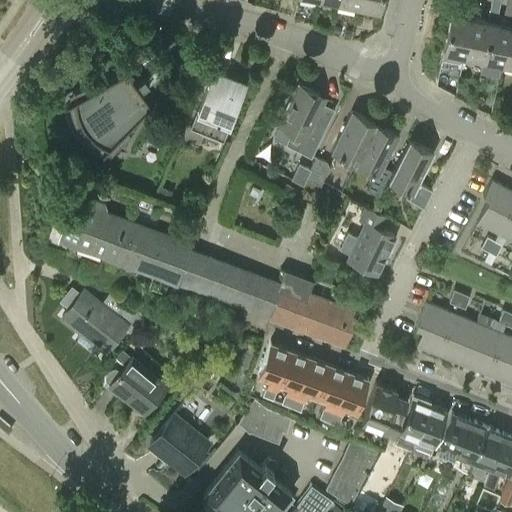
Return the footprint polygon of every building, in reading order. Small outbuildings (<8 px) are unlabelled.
[(356,5),(355,8),(359,9),(360,6),(378,10),(379,0),(359,0),(358,6),(356,5)] [(442,49),(460,54),(463,55),(467,37),(465,36),(469,16),(456,13),(458,0),(449,0),(447,12),(450,12),(442,49)] [(496,17),(498,7),(490,4),(486,20),(469,16),(465,36),(467,37),(463,55),(460,54),(459,57),(464,58),(465,55),(482,59),(492,16),(496,17)] [(482,59),(500,63),(504,63),(508,46),(505,45),(509,25),(495,22),(496,17),(492,16),(482,59)] [(125,127),(150,105),(124,69),(71,96),(72,98),(73,97),(76,111),(83,125),(93,136),(106,143),(104,144),(106,145),(109,142),(114,147),(130,132),(125,127)] [(233,83),(230,81),(225,80),(227,76),(213,70),(203,95),(207,97),(195,127),(221,138),(243,85),(234,81),(233,83)] [(291,129),(284,143),(310,156),(334,108),(321,102),(318,94),(297,83),(277,123),(291,129)] [(354,161),(374,122),(351,109),(330,148),(354,161)] [(397,134),(374,122),(354,161),(374,172),(365,189),(376,195),(390,170),(381,166),(397,134)] [(432,189),(417,182),(432,152),(409,140),(389,180),(411,191),(407,197),(423,205),(432,189)] [(314,156),(309,168),(310,169),(306,178),(319,185),(328,168),(326,162),(314,156)] [(303,184),(306,178),(310,169),(309,168),(298,163),(290,178),(303,184)] [(489,197),(477,220),(497,231),(511,202),(511,190),(491,179),(490,178),(490,179),(482,194),(489,197)] [(151,199),(139,194),(134,206),(147,211),(149,206),(155,209),(159,200),(152,197),(151,199)] [(57,236),(188,286),(200,254),(126,226),(129,220),(71,198),(57,236)] [(511,202),(497,231),(511,239),(511,202)] [(348,230),(340,247),(350,252),(347,257),(375,270),(393,235),(382,229),(388,217),(364,205),(358,217),(365,221),(364,223),(358,235),(348,230)] [(480,246),(487,250),(493,239),(486,235),(480,246)] [(501,243),(493,239),(487,250),(495,254),(501,243)] [(278,284),(200,254),(188,286),(343,345),(357,309),(307,290),(312,279),(284,268),(278,284)] [(71,285),(59,300),(67,306),(61,315),(84,334),(79,340),(95,352),(100,346),(104,350),(123,326),(133,334),(145,318),(125,302),(115,315),(81,288),(79,291),(71,285)] [(448,301),(456,304),(461,292),(453,289),(448,301)] [(461,292),(456,304),(464,308),(469,296),(461,292)] [(416,344),(434,351),(450,311),(425,301),(415,326),(422,329),(416,344)] [(505,324),(510,312),(502,309),(497,321),(505,324)] [(434,351),(459,361),(475,321),(450,311),(434,351)] [(459,361),(484,371),(500,331),(475,321),(459,361)] [(511,336),(500,331),(484,371),(509,381),(511,373),(511,336)] [(277,380),(289,348),(269,341),(257,372),(269,377),(263,393),(274,397),(280,381),(277,380)] [(290,404),(308,355),(289,348),(277,380),(280,381),(288,384),(282,400),(290,404)] [(165,383),(131,355),(119,370),(114,367),(111,367),(104,375),(105,378),(109,382),(108,383),(142,411),(165,383)] [(316,394),(327,363),(308,355),(290,404),(299,407),(305,390),(316,394)] [(329,418),(347,370),(327,363),(316,394),(326,398),(320,415),(329,418)] [(344,404),(355,408),(367,377),(347,370),(329,418),(337,422),(344,404)] [(360,419),(394,432),(407,398),(395,393),(396,389),(375,381),(363,412),(360,419)] [(415,437),(429,402),(411,395),(399,427),(411,432),(410,437),(414,439),(415,437)] [(249,432),(250,431),(258,421),(267,410),(255,400),(238,423),(249,432)] [(446,409),(429,402),(415,437),(414,439),(413,442),(429,448),(432,440),(434,441),(446,409)] [(258,421),(282,431),(285,432),(290,420),(291,419),(267,410),(258,421)] [(436,450),(454,457),(464,430),(469,417),(451,411),(436,450)] [(207,440),(173,412),(149,442),(183,470),(207,440)] [(482,433),(486,424),(469,417),(464,430),(454,457),(452,462),(467,473),(479,443),(482,433)] [(258,421),(250,431),(277,442),(282,431),(258,421)] [(503,430),(486,424),(482,433),(479,443),(467,473),(484,480),(488,468),(489,465),(492,457),(498,441),(501,433),(503,430)] [(488,468),(484,480),(500,486),(511,455),(511,433),(503,430),(501,433),(498,441),(492,457),(489,465),(488,468)] [(348,444),(342,454),(369,469),(376,454),(351,444),(348,443),(348,444)] [(259,468),(238,451),(203,492),(223,509),(222,511),(223,511),(280,511),(293,497),(288,494),(289,492),(267,474),(275,464),(268,458),(259,468)] [(369,469),(342,454),(336,466),(362,480),(369,469)] [(336,466),(330,477),(356,492),(362,480),(336,466)] [(511,469),(502,486),(511,490),(511,469)] [(324,489),(349,505),(351,501),(356,492),(330,477),(324,488),(324,489)] [(310,485),(294,507),(300,511),(321,511),(330,500),(310,485)] [(499,494),(494,506),(506,511),(510,504),(510,503),(511,499),(511,490),(502,486),(498,494),(499,494)] [(494,506),(499,494),(498,494),(491,490),(485,502),(494,506)] [(386,498),(378,511),(399,511),(403,507),(386,498)]
